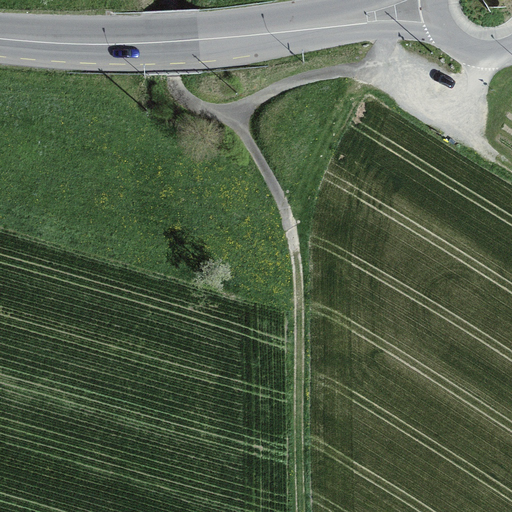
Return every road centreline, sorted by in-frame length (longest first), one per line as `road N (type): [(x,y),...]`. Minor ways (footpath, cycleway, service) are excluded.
road 1 (track): [(168,0),(185,101),(232,117),(293,231),(298,511)]
road 2 (tertiary): [(0,38),(182,40),(348,20)]
road 3 (track): [(232,117),(314,74),(376,70),(459,115),(471,136),(511,164)]
